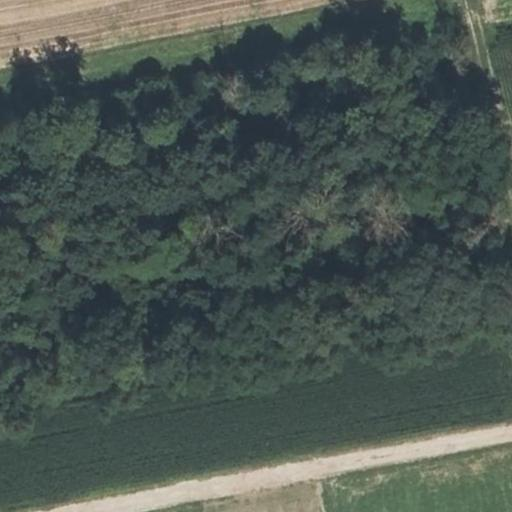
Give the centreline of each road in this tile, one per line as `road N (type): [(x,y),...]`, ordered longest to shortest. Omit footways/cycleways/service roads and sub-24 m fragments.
road 1 (track): [(78,511),(511,430)]
road 2 (track): [(511,173),(475,0)]
